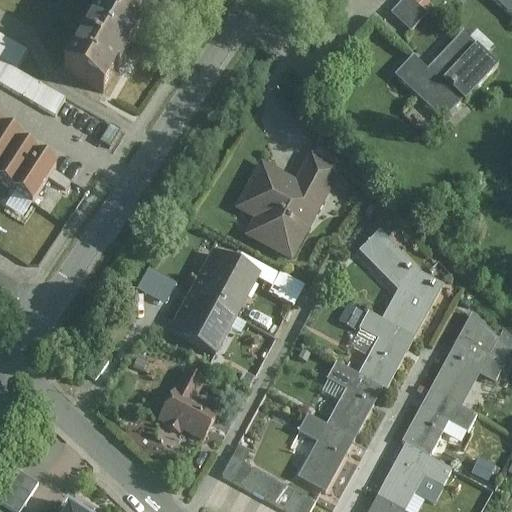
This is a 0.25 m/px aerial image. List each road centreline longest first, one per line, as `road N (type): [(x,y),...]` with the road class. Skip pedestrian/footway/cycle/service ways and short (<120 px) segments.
road 1 (residential): [(13,367),(255,0)]
road 2 (residential): [(13,367),(167,511)]
